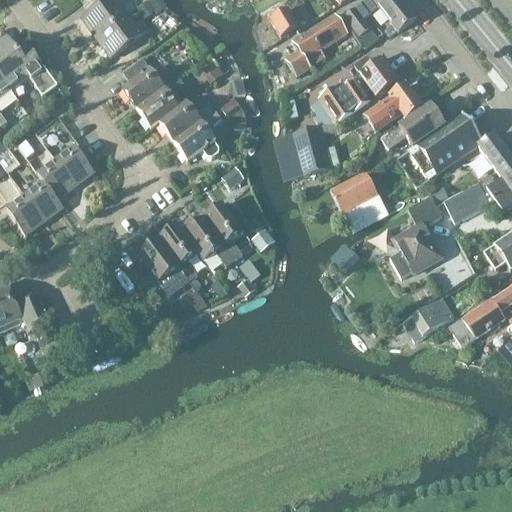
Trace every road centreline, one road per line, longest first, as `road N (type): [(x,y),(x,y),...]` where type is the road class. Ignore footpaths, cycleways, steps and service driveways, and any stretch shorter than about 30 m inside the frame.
road 1 (residential): [(0,252),(42,276),(123,203),(131,176),(16,0)]
road 2 (residential): [(414,0),(511,119)]
